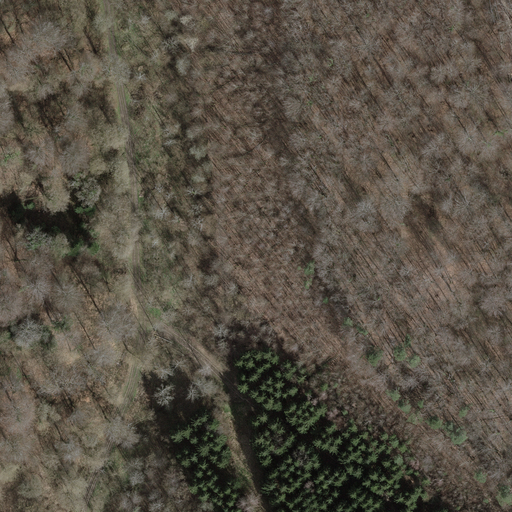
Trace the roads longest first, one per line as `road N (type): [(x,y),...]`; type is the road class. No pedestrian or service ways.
road 1 (track): [(86,511),(148,334),(177,316),(379,511)]
road 2 (track): [(103,0),(148,334)]
road 3 (track): [(188,322),(189,152),(162,0)]
